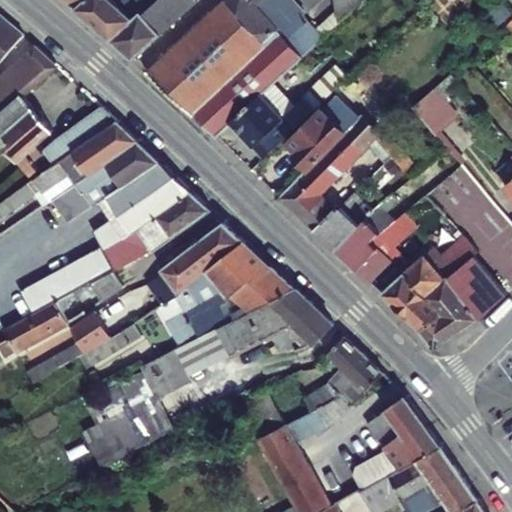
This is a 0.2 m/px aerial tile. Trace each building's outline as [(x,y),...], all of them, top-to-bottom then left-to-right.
[(89,0),(82,7),(117,37),(154,0),(89,0)] [(154,0),(117,37),(139,56),(198,0),(154,0)] [(295,59),(331,25),(316,10),(297,29),(279,46),(233,0),(224,0),(151,67),(219,133),(237,115),(295,59)] [(297,29),(266,0),(233,0),(279,46),(297,29)] [(266,0),(297,29),(316,10),(306,0),(266,0)] [(343,0),(345,11),(356,0),(343,0)] [(0,62),(7,69),(36,37),(0,5),(0,62)] [(9,142),(21,156),(59,126),(32,94),(45,83),(43,80),(63,61),(49,49),(29,67),(33,72),(0,100),(0,119),(15,137),(9,142)] [(291,88),(308,72),(295,59),(237,115),(273,151),(312,114),(291,88)] [(421,125),(440,109),(467,141),(484,126),(441,78),(406,108),(421,125)] [(309,166),(362,112),(341,92),(293,139),(300,147),(296,152),(309,166)] [(386,128),(364,109),(362,112),(309,166),(281,194),(317,227),(340,205),(326,192),(386,128)] [(75,152),(91,173),(101,166),(145,136),(124,117),(75,152)] [(498,182),(511,199),(511,157),(484,126),(467,141),(499,178),(498,182)] [(109,179),(121,171),(131,185),(169,159),(145,136),(101,166),(109,179)] [(135,241),(106,258),(112,271),(114,269),(155,246),(144,231),(149,228),(200,189),(169,159),(131,185),(105,201),(135,241)] [(430,191),(446,209),(481,178),(464,160),(430,191)] [(62,173),(56,165),(45,173),(51,181),(62,173)] [(72,177),(31,206),(35,212),(77,183),(72,177)] [(169,242),(219,208),(200,189),(149,228),(159,240),(165,237),(169,242)] [(360,213),(350,201),(340,205),(317,227),(340,249),(373,215),(378,211),(370,204),(360,213)] [(33,214),(24,220),(39,247),(48,240),(33,214)] [(369,231),(379,221),(373,215),(340,249),(355,263),(378,240),(369,231)] [(469,237),(475,232),(461,216),(456,221),(469,237)] [(511,222),(501,232),(511,245),(511,222)] [(156,290),(164,306),(214,273),(253,241),(235,223),(172,270),(176,277),(156,290)] [(374,280),(396,258),(378,240),(355,263),(374,280)] [(165,341),(170,338),(177,352),(222,329),(238,321),(227,306),(243,292),(238,287),(252,279),(256,283),(277,266),(253,241),(214,273),(230,292),(161,336),(165,341)] [(464,242),(439,264),(427,252),(383,289),(421,325),(440,311),(441,309),(430,294),(467,261),(475,254),(464,242)] [(55,276),(47,281),(58,301),(78,290),(92,282),(80,261),(66,269),(55,251),(45,258),(55,276)] [(481,316),(498,297),(467,261),(430,294),(441,309),(440,311),(421,325),(433,342),(436,344),(441,344),(445,342),(481,316)] [(260,310),(301,289),(277,266),(256,283),(252,279),(238,287),(243,292),(260,310)] [(103,300),(123,285),(114,269),(112,271),(92,282),(103,300)] [(321,340),(339,325),(301,289),(260,310),(238,321),(222,329),(230,344),(226,346),(230,354),(251,343),(290,323),(290,325),(301,327),(305,324),(321,340)] [(87,308),(78,290),(58,301),(69,320),(87,308)] [(9,340),(0,345),(7,355),(69,320),(58,301),(4,332),(9,340)] [(103,316),(99,307),(70,323),(75,332),(103,316)] [(114,337),(103,316),(75,332),(81,342),(88,354),(114,337)] [(352,404),(388,371),(351,336),(333,352),(348,366),(316,394),(323,407),(344,396),(352,404)] [(81,342),(29,376),(36,387),(88,354),(81,342)] [(272,384),(251,343),(230,354),(251,396),(272,384)] [(292,424),(272,384),(251,396),(271,436),(292,424)] [(408,393),(386,410),(387,411),(369,425),(388,450),(357,467),(355,475),(363,491),(445,446),(408,393)] [(323,407),(328,417),(352,404),(344,396),(323,407)] [(266,438),(304,511),(323,511),(335,506),(292,424),(271,436),(266,438)] [(456,511),(481,498),(445,446),(363,491),(362,491),(373,511),(382,511),(404,500),(409,511),(456,511)] [(456,511),(490,511),(481,498),(456,511)]
